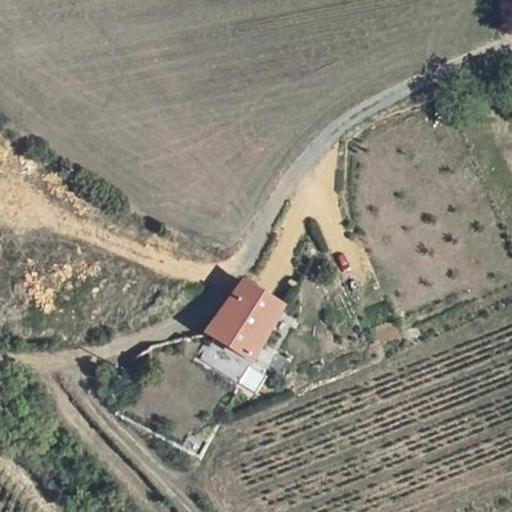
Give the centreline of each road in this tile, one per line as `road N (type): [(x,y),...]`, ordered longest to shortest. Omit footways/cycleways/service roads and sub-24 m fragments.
road 1 (track): [(511,46),(376,99),(281,195),(245,261),(191,324),(70,362)]
road 2 (track): [(185,511),(83,401),(70,362)]
